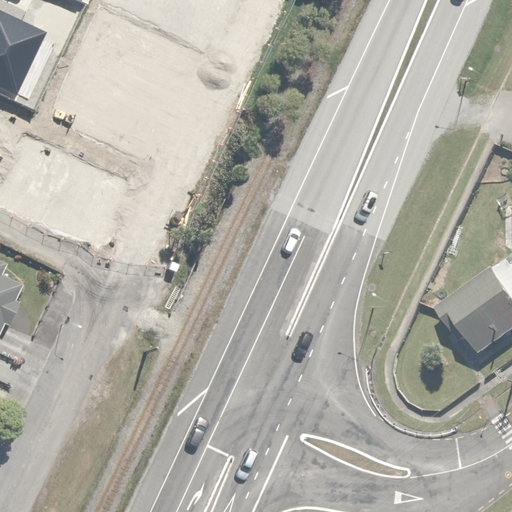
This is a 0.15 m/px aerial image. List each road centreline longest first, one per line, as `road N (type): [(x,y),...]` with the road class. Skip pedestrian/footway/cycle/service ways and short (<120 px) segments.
road 1 (primary): [(256,415),(440,0)]
road 2 (tertiary): [(511,442),(442,476),(396,474),(256,415)]
road 3 (residential): [(115,280),(3,511)]
